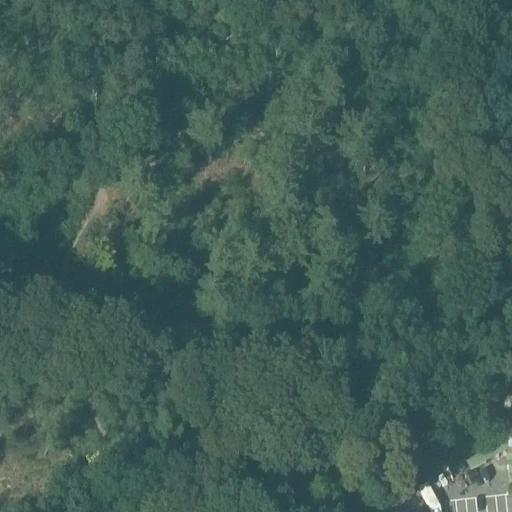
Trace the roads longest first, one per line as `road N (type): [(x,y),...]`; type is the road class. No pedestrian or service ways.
road 1 (unknown): [(161,0),(162,46),(140,141),(117,228),(91,268),(99,511)]
road 2 (track): [(209,511),(383,464)]
road 3 (track): [(511,402),(383,464)]
